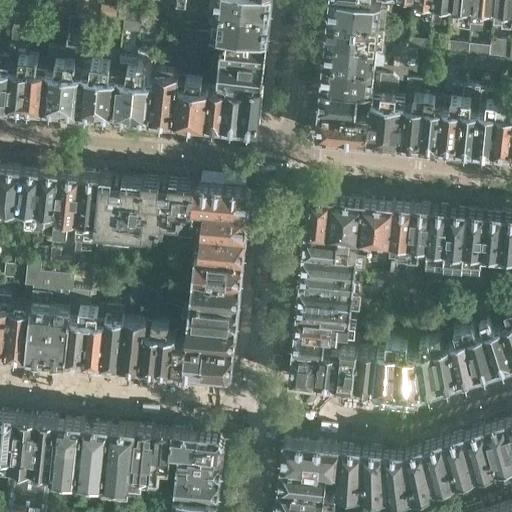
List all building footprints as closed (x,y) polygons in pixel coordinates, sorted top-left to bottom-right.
[(100,16),(101,0),(78,0),(77,13),(86,14),(100,16)] [(271,0),(212,0),(212,3),(270,10),(271,0)] [(380,18),(381,0),(331,0),(330,13),(380,18)] [(413,19),(415,1),(403,0),(395,0),(394,18),(413,19)] [(472,14),(473,0),(452,0),(448,48),(468,50),(470,36),(462,36),(465,13),(472,14)] [(493,2),(493,0),(473,0),(472,14),(482,15),(484,1),(493,2)] [(511,15),(511,0),(493,0),(493,2),(492,13),(503,15),(511,15)] [(268,34),(270,10),(212,3),(209,28),(219,29),(220,29),(268,34)] [(33,25),(35,9),(16,7),(14,23),(33,25)] [(51,27),(53,11),(35,9),(33,25),(51,27)] [(81,70),(86,14),(77,13),(53,11),(51,27),(47,67),(43,103),(77,106),(81,70)] [(378,31),(380,18),(330,13),(328,36),(378,41),(396,43),(397,43),(398,41),(398,33),(378,31)] [(183,34),(184,26),(184,24),(159,21),(158,31),(183,34)] [(194,51),(195,37),(196,27),(184,26),(183,34),(178,70),(178,72),(187,73),(191,74),(194,51)] [(263,80),(268,34),(220,29),(219,29),(209,28),(196,27),(195,37),(218,39),(215,76),(218,76),(228,77),(236,78),(246,79),(263,80)] [(376,63),(378,41),(328,36),(325,58),(376,63)] [(409,64),(411,45),(412,43),(398,41),(397,43),(396,43),(393,63),(409,64)] [(149,114),(153,77),(154,68),(155,52),(138,50),(137,64),(132,112),(149,114)] [(24,101),(30,53),(22,53),(21,64),(10,63),(6,99),(24,101)] [(43,103),(47,67),(39,66),(40,55),(30,53),(24,101),(43,103)] [(511,54),(509,54),(502,53),(500,74),(511,75),(511,54)] [(359,86),(398,90),(406,90),(409,67),(376,63),(325,58),(323,82),(359,86)] [(96,108),(101,61),(93,60),(92,72),(81,70),(77,106),(96,108)] [(115,110),(119,74),(110,73),(111,62),(101,61),(96,108),(115,110)] [(0,98),(6,99),(10,63),(0,62),(0,98)] [(132,112),(137,64),(128,64),(127,75),(119,74),(115,110),(132,112)] [(174,116),(177,81),(178,72),(178,70),(154,68),(153,77),(149,114),(174,116)] [(205,119),(209,84),(200,83),(201,75),(191,74),(187,73),(186,81),(177,81),(174,116),(205,119)] [(223,121),(228,77),(218,76),(217,85),(209,84),(205,119),(223,121)] [(439,142),(442,104),(444,88),(436,87),(437,77),(426,76),(425,90),(421,140),(439,142)] [(241,123),(245,88),(235,87),(236,78),(228,77),(223,121),(241,123)] [(258,125),(263,80),(246,79),(245,88),(241,123),(258,125)] [(357,109),(359,86),(323,82),(320,105),(357,109)] [(421,140),(425,90),(416,90),(415,102),(405,101),(401,138),(421,140)] [(458,144),(463,94),(454,93),(452,105),(442,104),(439,142),(458,144)] [(475,145),(478,107),(471,107),(472,95),(463,94),(458,144),(475,145)] [(494,147),(498,98),(489,97),(488,108),(478,107),(475,145),(494,147)] [(401,138),(405,101),(371,98),(370,110),(367,135),(401,138)] [(511,149),(511,139),(511,110),(507,110),(508,99),(498,98),(494,147),(511,149)] [(367,135),(370,110),(357,109),(320,105),(320,107),(320,110),(320,111),(318,125),(318,126),(318,130),(322,131),(323,131),(336,132),(338,132),(342,133),(343,133),(367,135)] [(21,201),(25,162),(2,159),(0,171),(0,192),(1,199),(21,201)] [(38,214),(43,164),(25,162),(21,201),(30,202),(29,213),(38,214)] [(57,205),(62,165),(43,164),(38,214),(48,215),(49,204),(57,205)] [(78,213),(84,168),(62,165),(57,205),(54,233),(66,234),(68,221),(77,222),(78,213)] [(249,184),(247,184),(247,183),(242,183),(243,172),(198,167),(197,178),(195,178),(194,202),(205,203),(249,208),(251,188),(251,187),(251,186),(250,185),(249,184)] [(95,226),(95,223),(100,169),(84,168),(78,213),(87,214),(85,225),(95,226)] [(142,201),(144,173),(100,169),(95,223),(97,223),(110,224),(109,229),(132,231),(133,227),(145,228),(148,202),(142,201)] [(194,202),(195,178),(144,173),(142,201),(148,202),(145,228),(155,229),(155,223),(166,224),(166,216),(182,218),(182,212),(194,202)] [(328,229),(332,192),(331,192),(327,191),(316,190),(313,190),(311,189),(310,203),(307,227),(328,229)] [(364,195),(332,192),(328,229),(339,230),(339,229),(359,231),(364,195)] [(407,250),(412,200),(364,195),(359,231),(389,235),(388,248),(407,250)] [(426,252),(431,202),(412,200),(407,250),(426,252)] [(204,215),(205,203),(194,202),(192,214),(193,214),(204,215)] [(445,255),(450,203),(431,202),(426,252),(426,254),(445,255)] [(246,232),(249,208),(205,203),(204,215),(203,226),(203,227),(246,232)] [(463,257),(468,205),(450,203),(445,255),(463,257)] [(480,259),(486,207),(468,205),(463,257),(480,259)] [(498,261),(504,209),(486,207),(480,259),(498,261)] [(511,262),(511,209),(504,209),(498,261),(511,262)] [(203,226),(204,215),(193,214),(192,225),(203,226)] [(244,255),(246,232),(203,227),(200,251),(244,255)] [(348,244),(349,238),(338,236),(339,230),(328,229),(307,227),(305,245),(348,250),(348,244)] [(382,252),(383,244),(356,241),(356,245),(355,251),(357,251),(357,250),(382,252)] [(357,251),(355,251),(348,250),(305,245),(304,260),(355,266),(357,251)] [(242,279),(244,255),(200,251),(196,250),(193,274),(242,279)] [(67,354),(71,312),(73,290),(77,259),(30,254),(28,268),(26,283),(34,283),(32,301),(28,349),(67,354)] [(367,276),(368,267),(355,266),(304,260),(302,277),(354,282),(355,275),(367,276)] [(110,284),(112,263),(94,261),(91,283),(110,284)] [(147,314),(149,291),(152,267),(131,265),(126,304),(120,359),(140,361),(147,314)] [(239,300),(242,279),(193,274),(191,296),(239,300)] [(352,297),(354,282),(302,277),(300,292),(352,297)] [(84,355),(89,303),(91,287),(73,290),(71,312),(67,354),(84,355)] [(429,303),(429,290),(405,292),(407,299),(422,298),(424,303),(429,303)] [(350,314),(352,297),(300,292),(299,308),(350,314)] [(237,322),(239,300),(191,296),(189,317),(237,322)] [(0,346),(5,347),(10,298),(0,297),(0,346)] [(28,349),(32,301),(10,298),(5,347),(28,349)] [(120,359),(126,304),(108,302),(108,305),(102,357),(120,359)] [(102,357),(108,305),(89,303),(84,355),(102,357)] [(511,305),(507,307),(510,317),(501,320),(501,321),(511,353),(511,305)] [(397,320),(398,309),(383,307),(382,318),(397,320)] [(349,322),(350,314),(299,308),(298,308),(298,309),(298,313),(298,314),(297,321),(297,322),(297,326),(296,326),(332,330),(332,329),(337,329),(338,321),(349,322)] [(511,359),(511,353),(501,321),(494,324),(490,312),(481,315),(484,326),(495,364),(511,359)] [(171,364),(175,337),(176,328),(168,327),(170,316),(147,314),(140,361),(171,364)] [(235,342),(237,322),(189,317),(186,337),(235,342)] [(397,386),(397,334),(397,320),(382,318),(381,332),(389,333),(387,345),(379,344),(379,346),(375,384),(397,386)] [(495,364),(484,326),(476,329),(473,318),(465,321),(477,370),(495,364)] [(477,371),(465,321),(455,324),(456,326),(448,328),(450,338),(459,376),(477,371)] [(330,342),(332,330),(296,326),(296,328),(297,328),(295,345),(294,345),(294,346),(319,349),(320,344),(330,346),(330,342)] [(459,376),(450,338),(442,340),(440,329),(430,332),(440,383),(459,376)] [(440,383),(430,332),(422,334),(423,347),(415,349),(421,389),(440,383)] [(421,389),(415,349),(407,348),(408,335),(397,334),(397,386),(421,389)] [(233,364),(235,342),(186,337),(186,338),(175,337),(171,364),(225,369),(227,369),(229,369),(231,368),(232,367),(233,366),(233,365),(233,364)] [(336,380),(340,343),(330,342),(330,346),(320,344),(319,349),(316,378),(336,380)] [(356,382),(360,344),(340,342),(340,343),(336,380),(356,382)] [(375,384),(379,346),(360,344),(356,382),(375,384)] [(316,378),(319,349),(294,346),(291,375),(316,378)] [(12,460),(18,409),(0,406),(0,447),(2,448),(1,459),(12,460)] [(32,463),(38,411),(18,409),(12,460),(11,475),(29,477),(30,463),(32,463)] [(52,464),(58,413),(38,411),(32,463),(30,463),(29,477),(11,475),(7,510),(29,511),(47,511),(52,468),(52,464)] [(79,471),(84,415),(58,412),(58,413),(52,464),(52,468),(79,471)] [(511,457),(511,436),(506,414),(485,421),(497,463),(511,457)] [(105,473),(111,418),(84,415),(79,471),(105,473)] [(134,456),(138,421),(111,418),(105,473),(132,476),(134,456)] [(151,469),(157,422),(138,421),(134,456),(144,457),(142,468),(151,469)] [(497,463),(485,421),(465,427),(476,469),(497,463)] [(169,459),(171,446),(174,424),(157,422),(151,469),(159,470),(161,459),(169,459)] [(199,448),(201,427),(174,424),(171,446),(179,446),(199,448)] [(224,451),(225,434),(221,429),(201,427),(199,448),(224,451)] [(476,469),(465,427),(444,434),(456,476),(476,469)] [(456,476),(444,434),(424,440),(436,482),(456,476)] [(339,468),(342,440),(285,435),(282,462),(327,467),(339,468)] [(360,490),(363,442),(342,440),(339,468),(337,488),(360,490)] [(438,491),(436,482),(424,440),(405,446),(411,491),(412,499),(418,498),(438,491)] [(384,490),(384,444),(363,442),(360,490),(384,490)] [(411,491),(405,446),(384,444),(384,490),(411,491)] [(221,472),(224,451),(199,448),(179,446),(177,463),(169,462),(169,466),(221,472)] [(325,487),(327,467),(282,462),(280,482),(325,487)] [(219,492),(221,472),(169,466),(168,470),(176,471),(175,488),(219,492)] [(511,511),(511,475),(501,479),(510,511),(511,511)] [(510,511),(501,479),(481,485),(481,486),(488,511),(510,511)] [(322,507),(323,500),(335,502),(337,488),(325,487),(280,482),(279,491),(280,491),(279,501),(278,501),(278,502),(322,507)] [(488,511),(481,486),(461,493),(466,510),(466,511),(488,511)] [(215,511),(217,511),(219,492),(175,488),(172,507),(215,511)] [(440,499),(440,498),(438,491),(418,498),(421,509),(441,503),(440,499)] [(466,511),(466,510),(461,493),(440,499),(441,503),(443,511),(466,511)] [(421,511),(421,509),(418,498),(412,499),(397,504),(399,511),(421,511)] [(334,511),(335,509),(322,507),(278,502),(277,511),(334,511)] [(145,511),(146,505),(129,503),(127,511),(145,511)]
